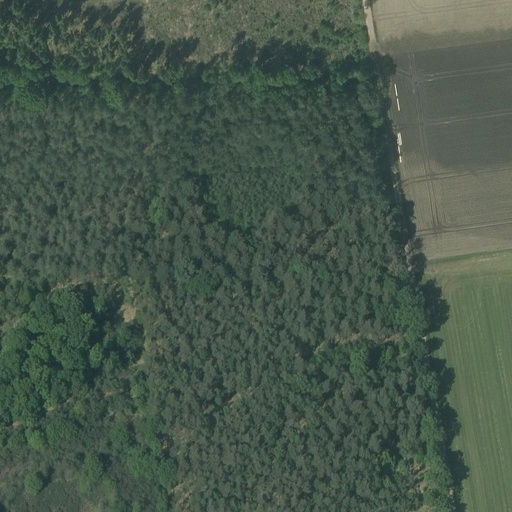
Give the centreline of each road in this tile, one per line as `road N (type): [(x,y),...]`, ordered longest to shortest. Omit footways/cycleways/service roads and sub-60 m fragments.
road 1 (track): [(454,511),(372,78),(365,0)]
road 2 (track): [(372,78),(0,79)]
